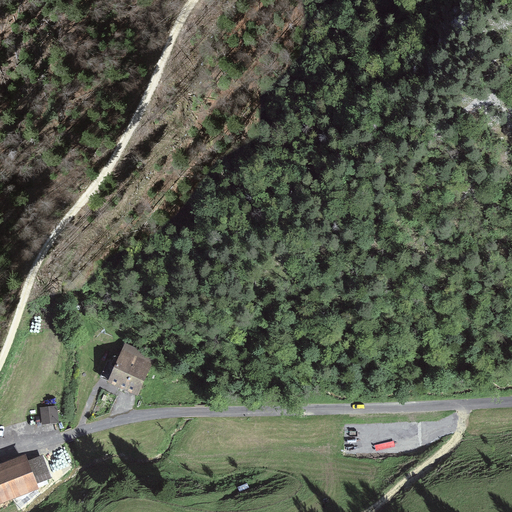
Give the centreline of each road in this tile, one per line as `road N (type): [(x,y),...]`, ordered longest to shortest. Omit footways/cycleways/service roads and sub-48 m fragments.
road 1 (tertiary): [(511,402),(165,413),(0,450)]
road 2 (track): [(0,361),(38,260),(99,182),(192,0)]
road 3 (track): [(463,405),(463,426),(435,459),(364,511)]
